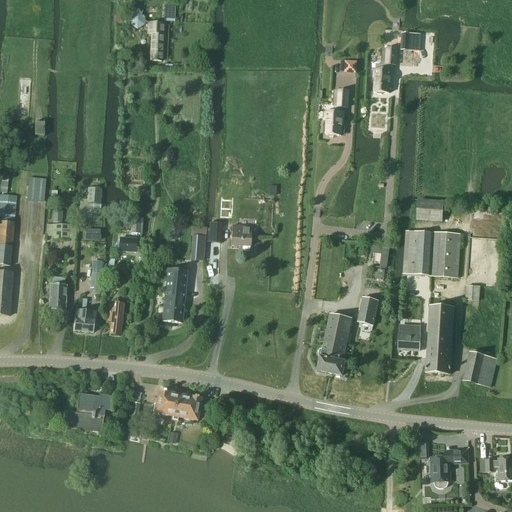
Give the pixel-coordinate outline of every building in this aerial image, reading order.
[(375,2),(374,0),(339,0),(339,3),(340,6),(341,10),(343,13),(345,15),(348,18),(351,19),(355,20),(358,20),(362,19),(366,18),(368,16),(370,14),(372,12),(374,9),(375,6),(375,2)] [(164,11),(164,22),(172,22),(173,11),(173,6),(164,5),(164,11)] [(144,26),(144,25),(144,21),(144,18),(144,17),(137,13),(130,17),(129,26),(130,26),(137,30),(144,26)] [(144,21),(144,25),(145,26),(147,27),(147,34),(152,34),(151,62),(161,62),(162,35),(162,24),(147,23),(145,22),(144,21)] [(402,34),(401,51),(419,52),(421,35),(402,34)] [(396,66),(397,49),(387,49),(386,66),(376,65),(376,70),(374,70),(373,79),(375,79),(374,93),(376,93),(378,95),(382,95),(383,94),(389,94),(390,79),(392,79),(392,72),(391,72),(391,71),(390,71),(391,66),(396,66)] [(347,109),(348,92),(339,91),(337,113),(327,112),(327,113),(326,113),(325,121),(327,121),(326,136),(328,136),(329,137),(333,138),(335,136),(341,137),(342,121),(343,121),(344,115),(342,115),(342,113),(342,108),(347,109)] [(0,193),(6,194),(8,177),(1,176),(0,184),(0,183),(0,193)] [(40,184),(26,183),(25,206),(39,207),(40,184)] [(87,189),(86,204),(100,205),(101,190),(87,189)] [(0,222),(13,224),(16,197),(0,195),(0,222)] [(442,222),(443,202),(419,201),(418,221),(442,222)] [(53,211),(52,223),(61,223),(62,212),(53,211)] [(131,218),(130,234),(139,235),(142,235),(143,218),(141,218),(131,218)] [(0,247),(11,249),(11,248),(12,248),(11,248),(13,225),(13,224),(0,222),(0,247)] [(221,244),(222,225),(211,224),(211,243),(221,244)] [(52,241),(68,241),(68,225),(52,225),(52,241)] [(190,261),(192,261),(203,262),(205,238),(206,228),(199,228),(192,227),(191,236),(192,236),(190,261)] [(250,248),(251,228),(231,227),(230,247),(250,248)] [(403,275),(431,277),(433,235),(406,233),(403,275)] [(433,235),(431,277),(458,279),(461,236),(433,234),(433,235)] [(134,253),(135,241),(119,240),(118,252),(134,253)] [(0,266),(9,267),(11,249),(0,247),(0,266)] [(109,277),(117,278),(118,268),(109,268),(109,277)] [(151,280),(162,281),(163,271),(152,270),(151,280)] [(182,325),(187,273),(167,271),(162,323),(182,325)] [(11,290),(12,275),(0,273),(0,316),(9,317),(10,297),(11,290)] [(91,278),(91,283),(100,284),(102,274),(92,273),(91,278)] [(65,312),(66,287),(50,286),(49,311),(65,312)] [(479,302),(480,288),(466,288),(466,301),(479,302)] [(372,335),(380,302),(364,298),(358,323),(365,325),(364,333),(372,335)] [(123,305),(118,304),(114,304),(113,303),(111,314),(107,314),(106,322),(110,323),(109,335),(120,336),(123,305)] [(450,377),(454,312),(430,310),(426,376),(450,377)] [(93,334),(95,313),(76,312),(75,319),(73,331),(93,334)] [(330,316),(326,337),(347,342),(352,321),(330,316)] [(420,353),(421,337),(416,337),(416,335),(410,334),(410,337),(400,336),(399,352),(420,353)] [(343,363),(347,342),(326,337),(323,350),(320,351),(319,357),(321,359),(318,372),(342,377),(345,364),(343,363)] [(489,389),(496,362),(469,355),(462,383),(489,389)] [(156,403),(154,414),(160,415),(162,416),(165,417),(167,416),(172,417),(176,396),(168,394),(169,393),(165,393),(166,392),(162,391),(162,392),(158,391),(157,398),(156,398),(155,402),(156,403)] [(172,417),(172,421),(177,422),(177,418),(183,419),(185,421),(187,421),(190,421),(196,422),(200,399),(197,399),(197,398),(193,397),(193,398),(191,397),(191,396),(182,394),(181,397),(176,396),(172,417)] [(111,413),(113,397),(99,395),(99,398),(79,395),(78,395),(76,414),(71,413),(69,429),(101,434),(104,412),(110,412),(111,413)] [(132,403),(129,422),(130,422),(135,423),(136,423),(140,404),(139,404),(133,403),(132,403)] [(168,443),(175,445),(177,434),(170,433),(168,443)] [(419,443),(418,443),(418,460),(420,460),(423,460),(429,460),(428,442),(419,443)] [(433,483),(434,483),(434,485),(436,489),(440,491),(443,491),(447,489),(449,485),(448,483),(449,483),(449,464),(455,464),(469,463),(469,451),(468,451),(448,451),(447,452),(447,454),(447,459),(432,459),(433,483)] [(493,460),(486,460),(486,461),(486,473),(494,473),(493,469),(499,469),(499,482),(511,481),(511,459),(499,460),(499,462),(493,463),(493,461),(493,460)]
